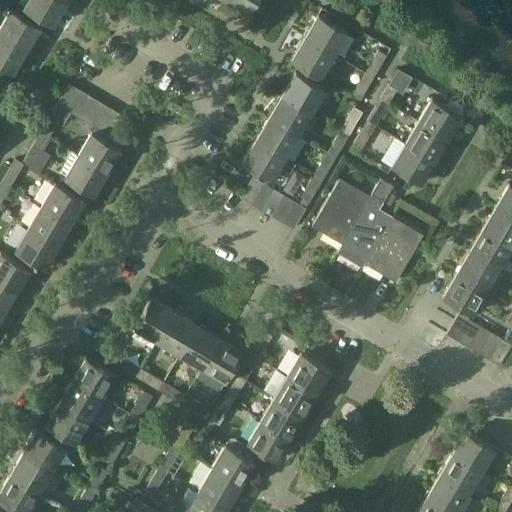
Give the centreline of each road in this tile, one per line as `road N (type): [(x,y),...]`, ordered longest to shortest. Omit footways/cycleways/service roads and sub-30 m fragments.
road 1 (residential): [(511,409),(258,261),(160,182)]
road 2 (residential): [(160,182),(0,396)]
road 3 (residential): [(160,182),(220,82),(117,23)]
